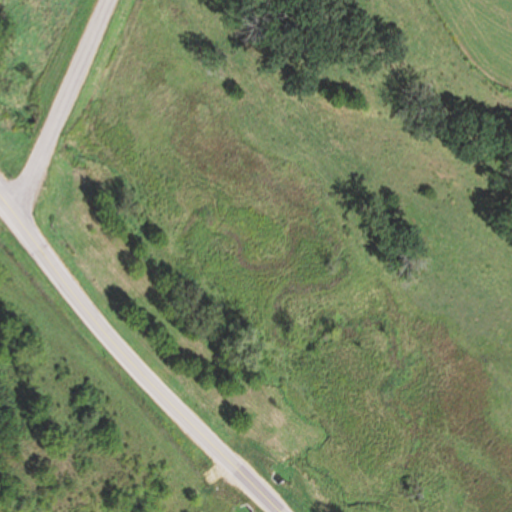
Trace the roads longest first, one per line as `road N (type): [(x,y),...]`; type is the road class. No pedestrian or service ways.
road 1 (primary): [(275,505),(132,364),(16,216)]
road 2 (secondary): [(16,216),(108,0)]
